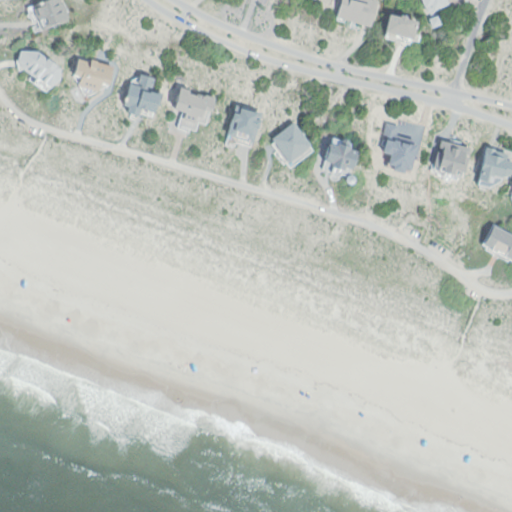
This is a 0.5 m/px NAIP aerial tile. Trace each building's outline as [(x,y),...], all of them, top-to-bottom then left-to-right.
[(49,0),(33,6),(41,29),(61,22),(58,14),(67,11),(62,0),(49,0)] [(342,0),(379,0),(373,25),(338,15),(342,0)] [(426,0),(432,12),(451,4),(449,0),(426,0)] [(390,11),(422,20),(417,38),(385,30),(390,11)] [(428,18),(438,14),(442,24),(431,28),(428,18)] [(21,51),(38,50),(64,67),(63,79),(53,87),(24,67),(19,57),(21,51)] [(80,57),(113,67),(110,84),(104,82),(102,91),(96,89),(91,92),(84,90),(76,71),(80,57)] [(142,74),(157,77),(153,91),(161,93),(157,113),(143,108),(140,114),(129,111),(131,105),(125,102),(130,81),(142,74)] [(184,86),(219,96),(214,112),(209,111),(205,122),(199,120),(196,131),(179,126),(183,111),(177,109),(184,86)] [(236,104),(264,112),(255,143),(227,135),(236,104)] [(295,124),(315,150),(293,167),(273,140),(295,124)] [(333,140),(342,143),(344,137),(352,139),(351,146),(361,148),(355,172),(336,165),(334,172),(324,169),(333,140)] [(441,138),(474,146),(466,175),(433,167),(441,138)] [(488,148),(510,153),(508,160),(511,160),(511,175),(491,186),(481,183),(488,148)] [(495,224),(511,233),(511,258),(484,242),(495,224)]
